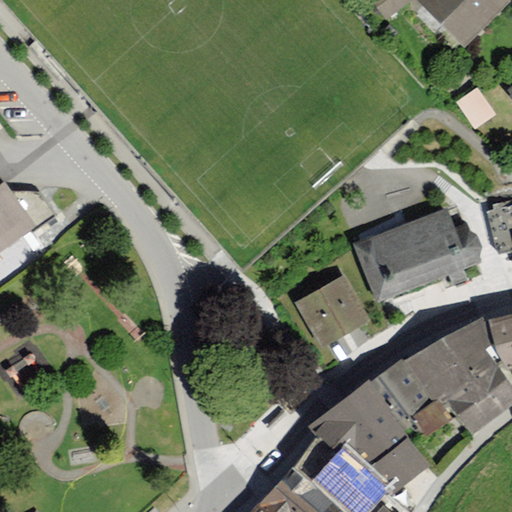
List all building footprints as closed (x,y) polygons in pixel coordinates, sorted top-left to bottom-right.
[(374,0),(386,16),(406,0),(374,0)] [(422,0),(464,43),(507,1),(506,0),(422,0)] [(478,90),(459,103),(475,127),(494,115),(478,90)] [(19,195),(35,222),(52,212),(36,185),(19,195)] [(0,249),(33,223),(4,186),(0,189),(0,249)] [(409,225),(358,244),(379,300),(479,262),(466,226),(452,231),(444,212),(409,225)] [(338,279),(300,301),(325,345),(363,323),(338,279)] [(511,314),(486,320),(507,368),(511,366),(511,314)] [(511,377),(507,368),(486,320),(484,316),(398,362),(443,415),(461,437),(511,402),(511,377)] [(398,362),(366,388),(405,439),(410,444),(443,415),(398,362)] [(366,388),(316,442),(355,476),(405,439),(366,388)] [(355,476),(316,442),(284,478),(320,509),(323,511),(374,511),(384,501),(355,476)] [(284,478),(250,511),(316,511),(320,509),(284,478)]
